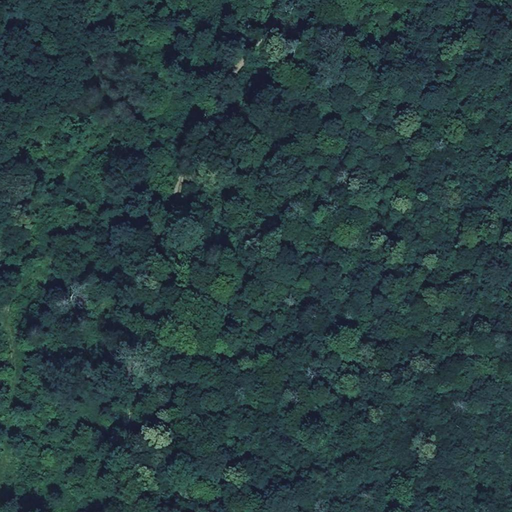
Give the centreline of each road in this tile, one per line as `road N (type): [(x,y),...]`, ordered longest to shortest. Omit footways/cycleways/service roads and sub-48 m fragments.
road 1 (track): [(446,0),(348,145),(257,359),(251,511)]
road 2 (track): [(286,0),(246,35),(174,202),(128,388),(130,511)]
